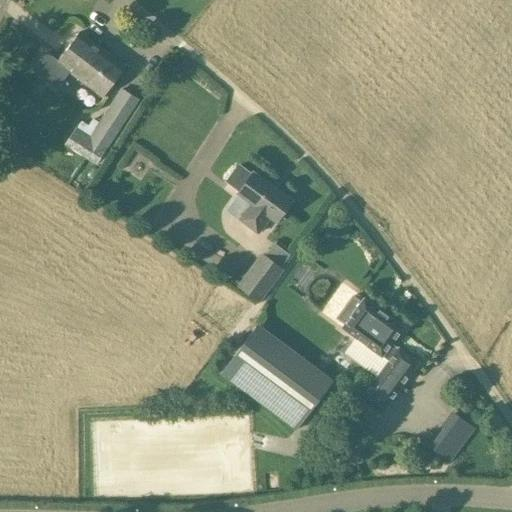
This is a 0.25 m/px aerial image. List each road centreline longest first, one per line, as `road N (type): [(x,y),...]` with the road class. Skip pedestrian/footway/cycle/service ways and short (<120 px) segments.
road 1 (track): [(511,421),(359,215),(295,146),(128,0)]
road 2 (residential): [(511,501),(393,497),(285,511)]
